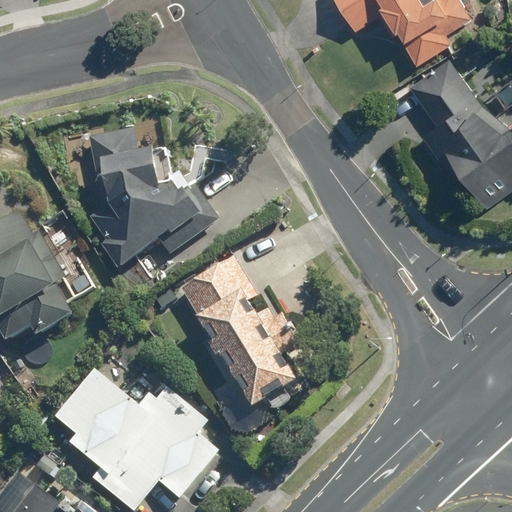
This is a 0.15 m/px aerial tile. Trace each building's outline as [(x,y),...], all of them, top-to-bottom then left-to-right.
[(455,44),(449,36),(475,20),(462,0),(340,0),(360,31),(385,16),(398,38),(403,35),(422,65),(455,44)] [(462,184),(468,179),(491,210),(511,194),(511,138),(511,139),(488,107),(453,59),(414,87),(442,126),(427,137),(462,184)] [(94,216),(111,240),(105,243),(122,268),(163,239),(174,254),(224,219),(199,183),(193,187),(183,172),(158,189),(151,151),(144,152),(141,132),(137,129),(94,137),(106,209),(94,216)] [(22,208),(0,221),(0,310),(17,337),(41,322),(46,331),(81,309),(62,278),(72,272),(43,225),(35,231),(22,208)] [(300,381),(284,355),(304,343),(296,328),(288,315),(280,319),(273,308),(262,316),(253,301),(264,294),(239,254),(188,286),(205,315),(259,406),(300,381)] [(99,368),(60,413),(80,431),(72,440),(105,467),(98,475),(138,509),(163,480),(184,497),(223,450),(201,432),(211,420),(173,388),(152,413),(99,368)] [(46,405),(35,417),(44,426),(56,414),(46,405)] [(5,511),(0,508),(0,511),(70,511),(40,488),(21,511),(5,511)]
